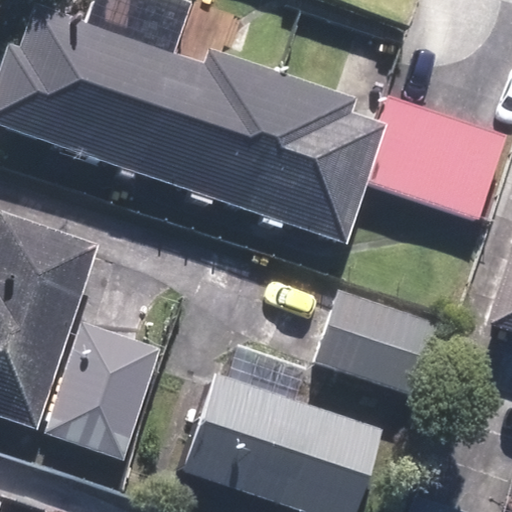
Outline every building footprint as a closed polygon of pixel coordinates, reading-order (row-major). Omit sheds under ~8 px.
[(381,97),(371,126),(344,117),(349,99),(204,50),(199,65),(26,7),(12,50),(2,46),(0,52),(0,129),(342,246),(363,185),(473,223),(502,138),(381,97)] [(0,215),(0,421),(29,431),(92,246),(0,215)] [(511,228),(480,326),(511,336),(511,228)] [(432,325),(332,295),(310,367),(411,397),(432,325)] [(117,461),(154,352),(76,326),(39,435),(117,461)] [(347,511),(375,434),(288,404),(300,369),(231,345),(219,379),(208,375),(175,472),(292,511),(347,511)] [(453,511),(411,498),(406,511),(453,511)]
